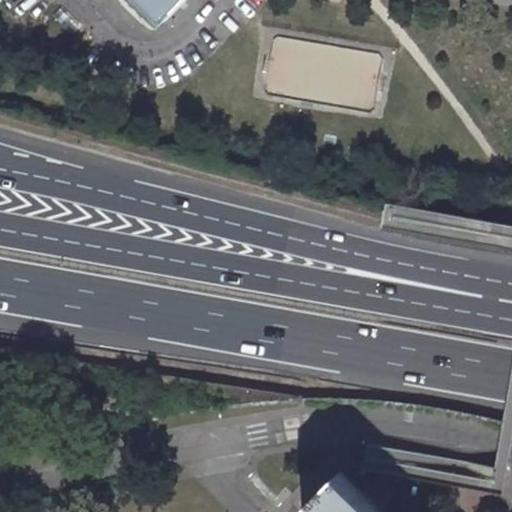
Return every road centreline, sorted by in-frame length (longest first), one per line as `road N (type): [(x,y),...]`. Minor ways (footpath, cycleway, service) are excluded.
road 1 (motorway): [(511,291),(0,168)]
road 2 (residential): [(0,493),(221,438),(326,421),(409,421),(511,443)]
road 3 (motorway): [(0,286),(511,378)]
road 4 (motorway): [(511,313),(0,228)]
